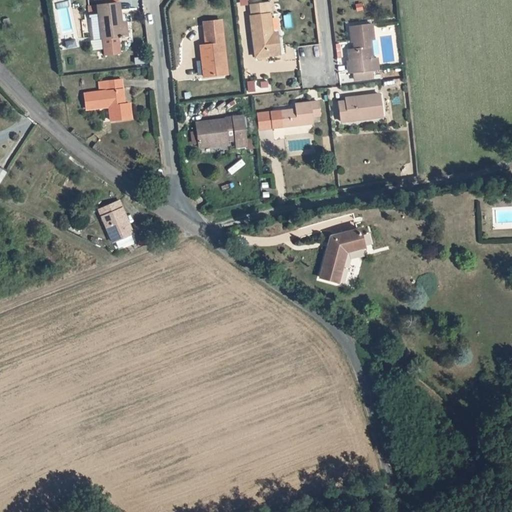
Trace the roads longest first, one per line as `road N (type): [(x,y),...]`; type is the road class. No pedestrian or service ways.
road 1 (unclassified): [(397,511),(366,382),(336,327),(198,229)]
road 2 (residential): [(511,163),(470,178),(198,229)]
road 3 (residential): [(180,220),(103,171),(0,75)]
road 4 (residential): [(180,220),(151,0)]
road 5 (track): [(511,462),(376,348),(336,327)]
